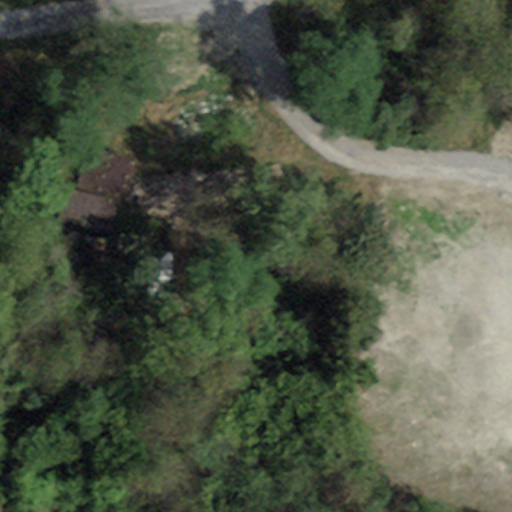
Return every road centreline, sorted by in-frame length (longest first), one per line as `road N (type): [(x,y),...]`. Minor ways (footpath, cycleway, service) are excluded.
road 1 (track): [(235,0),(311,129),(359,154),(511,177)]
road 2 (track): [(200,0),(0,28)]
